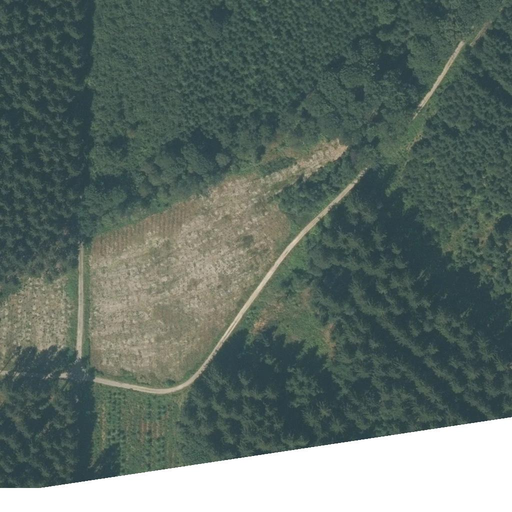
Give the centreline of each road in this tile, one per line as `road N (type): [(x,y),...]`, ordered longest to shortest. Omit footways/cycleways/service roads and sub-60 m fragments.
road 1 (track): [(498,6),(187,387),(151,394),(78,380)]
road 2 (track): [(80,511),(87,0)]
